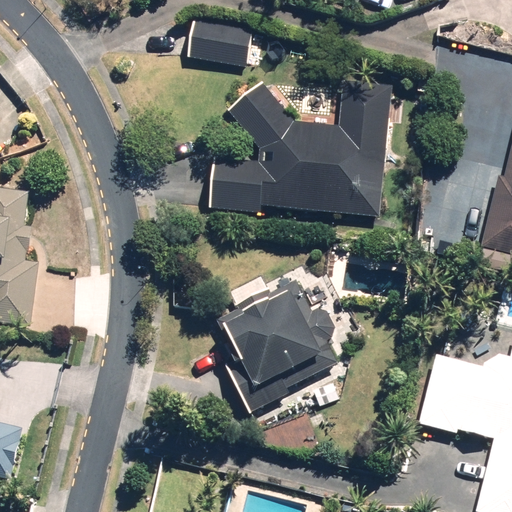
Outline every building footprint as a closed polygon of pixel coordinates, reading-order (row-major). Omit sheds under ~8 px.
[(253,38),(193,32),(190,63),(250,69),(253,38)] [(381,221),(392,88),(343,84),(340,130),(289,126),(263,89),(229,117),(261,158),(261,168),(216,164),(212,213),(263,217),(263,212),(381,221)] [(511,149),(504,185),(498,183),(483,250),(511,256),(511,149)] [(0,326),(33,330),(39,266),(30,265),(33,232),(25,231),(29,198),(0,194),(0,326)] [(328,316),(310,313),(296,283),(219,319),(241,366),(230,372),(251,418),(273,408),(265,391),(324,364),(318,349),(333,342),(336,333),(328,316)] [(511,511),(511,355),(502,356),(499,349),(494,353),(498,358),(483,364),(478,356),(468,354),(466,365),(435,359),(422,429),(493,442),(480,511),(511,511)] [(0,478),(13,482),(25,433),(0,427),(0,478)]
